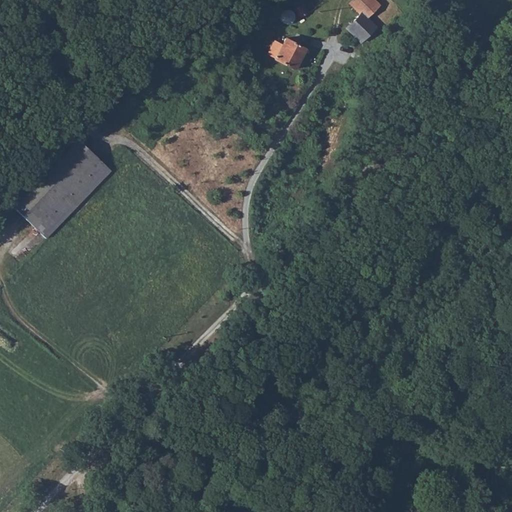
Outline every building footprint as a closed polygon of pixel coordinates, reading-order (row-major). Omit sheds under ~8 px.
[(303,0),(316,15),(326,6),(319,0),(303,0)] [(372,11),(361,0),(355,0),(344,11),(354,22),(342,33),(353,45),(374,26),(365,17),(372,11)] [(305,18),(301,8),(293,11),(297,21),(305,18)] [(303,56),(282,45),(279,53),(271,49),(265,62),(293,76),(303,56)] [(40,253),(103,185),(69,154),(7,222),(40,253)]
